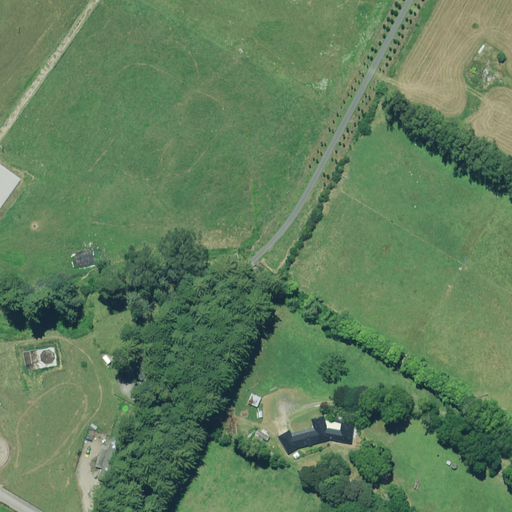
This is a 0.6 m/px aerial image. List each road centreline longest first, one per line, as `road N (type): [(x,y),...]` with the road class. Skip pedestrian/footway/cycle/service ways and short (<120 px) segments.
road 1 (unknown): [(409,0),(286,218),(176,339),(124,511)]
road 2 (unknown): [(511,463),(385,408),(303,408),(261,388)]
